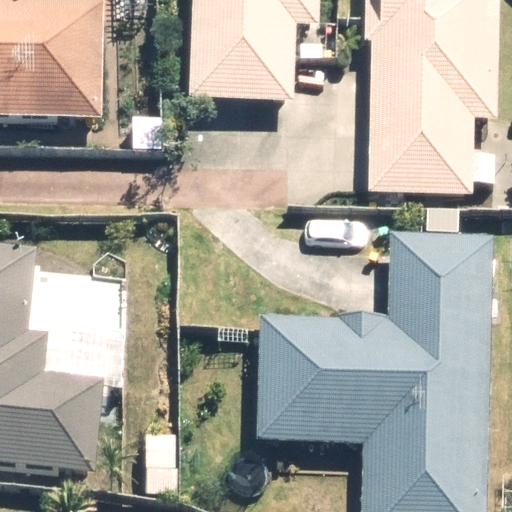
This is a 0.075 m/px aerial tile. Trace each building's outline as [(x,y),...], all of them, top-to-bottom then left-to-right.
[(0,0),(0,122),(111,126),(115,11),(37,8),(37,0),(0,0)] [(202,0),(197,102),(300,108),(304,33),(323,34),(324,0),(202,0)] [(380,52),(377,128),(372,127),(369,201),(481,204),(483,129),(504,130),(508,0),(375,0),(374,52),(380,52)] [(491,511),(497,246),(399,244),(397,326),(267,323),(264,446),(373,448),(371,511),(491,511)] [(0,467),(103,479),(112,386),(54,380),(58,341),(38,339),(47,251),(0,245),(0,467)] [(183,509),(185,429),(146,428),(144,508),(183,509)]
